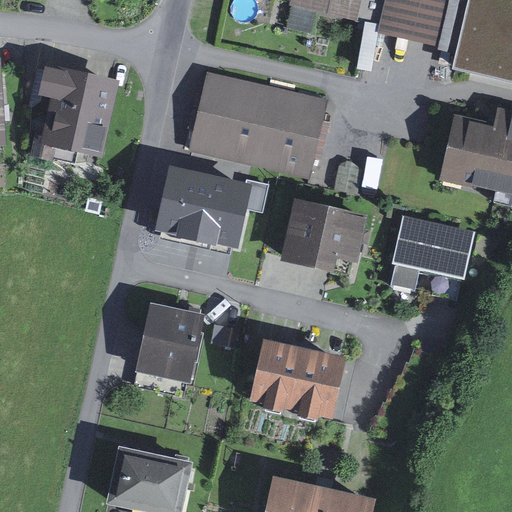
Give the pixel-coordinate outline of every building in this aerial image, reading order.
[(357,0),(295,0),(294,5),(353,18),(357,0)] [(511,0),(388,0),(382,32),(433,42),(441,0),(471,0),(458,62),(511,74),(511,0)] [(96,157),(112,88),(49,74),(44,98),(58,101),(48,146),(96,157)] [(213,74),(195,145),(309,172),(326,102),(213,74)] [(511,138),(452,126),(441,178),(511,193),(511,138)] [(171,169),(158,229),(237,246),(250,186),(171,169)] [(358,219),(293,204),(280,261),(345,276),(358,219)] [(473,236),(404,222),(395,264),(465,278),(473,236)] [(199,314),(144,304),(133,368),(188,378),(199,314)] [(341,354),(249,342),(240,400),(330,414),(341,354)] [(183,511),(194,465),(115,449),(101,509),(115,511),(183,511)] [(372,511),(375,500),(265,476),(256,511),(372,511)]
